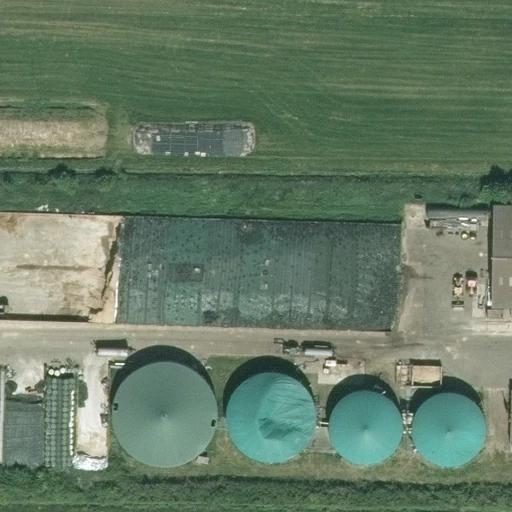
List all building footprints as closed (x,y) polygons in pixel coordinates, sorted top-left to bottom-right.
[(511,213),(488,213),(486,309),(511,309),(511,213)] [(109,438),(117,451),(138,466),(161,471),(185,466),(205,449),(211,439),(216,419),(215,401),(210,389),(196,372),(180,363),(155,360),(137,365),(122,375),(110,391),(105,406),(105,424),(109,438)] [(222,443),(234,455),(253,464),(274,462),(289,455),(301,441),(307,423),(305,408),(297,391),(285,380),(264,373),(248,375),(235,381),(224,392),(216,411),(217,431),(222,443)] [(328,451),(335,459),(350,466),(362,466),(378,461),(389,448),(395,431),(391,414),(384,404),(372,396),(359,393),(341,398),(330,406),(323,420),(322,437),(328,451)] [(407,450),(414,458),(429,465),(441,466),(457,460),(468,448),(473,431),(470,413),(463,404),(451,396),(438,393),(420,397),(409,406),(402,419),(401,437),(407,450)]
